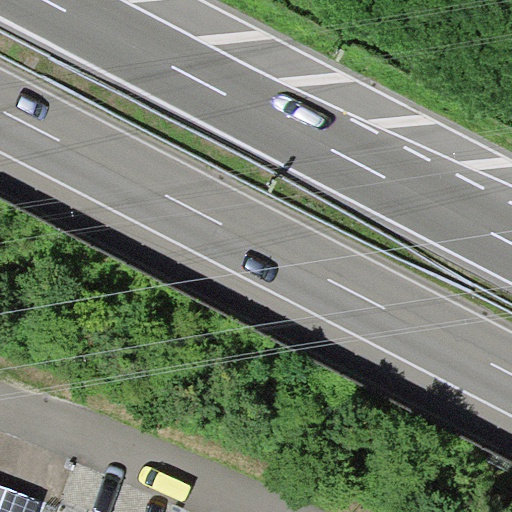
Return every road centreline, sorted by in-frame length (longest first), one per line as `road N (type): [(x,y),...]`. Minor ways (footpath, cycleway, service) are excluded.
road 1 (motorway): [(0,110),(511,375)]
road 2 (motorway): [(511,240),(49,0)]
road 3 (residential): [(257,511),(0,407)]
